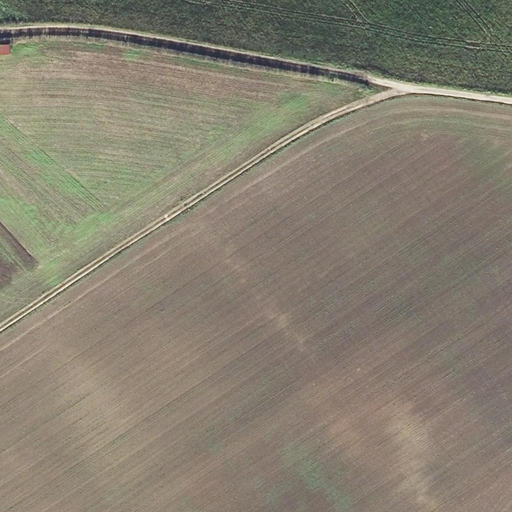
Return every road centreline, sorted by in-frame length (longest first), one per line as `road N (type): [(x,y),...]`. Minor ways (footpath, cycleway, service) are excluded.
road 1 (track): [(0,33),(95,31),(414,91),(511,100)]
road 2 (track): [(414,91),(370,100),(268,150),(0,326)]
